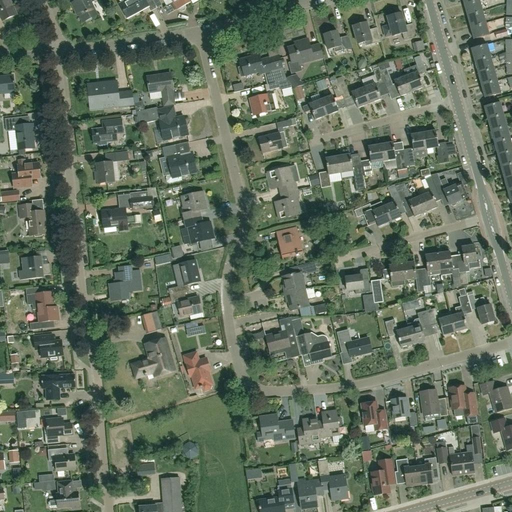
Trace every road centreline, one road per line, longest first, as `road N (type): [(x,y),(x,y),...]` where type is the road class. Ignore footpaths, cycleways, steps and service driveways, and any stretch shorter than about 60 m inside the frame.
road 1 (residential): [(511,341),(339,388),(266,391),(246,381),(230,338),(224,284),(243,212),(200,31)]
road 2 (residential): [(110,511),(57,50)]
road 3 (residential): [(333,260),(489,217)]
road 4 (residential): [(309,142),(456,102)]
road 5 (residential): [(57,50),(200,31)]
